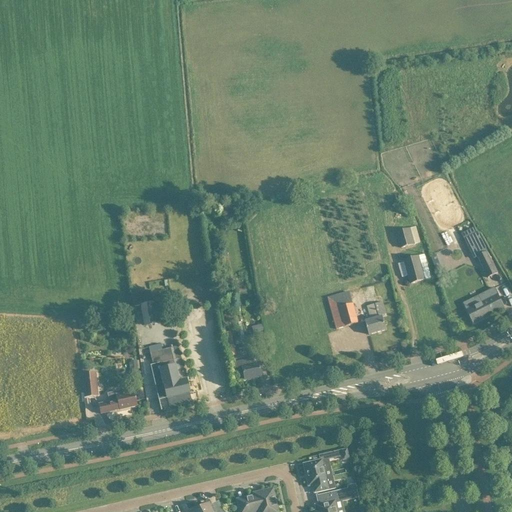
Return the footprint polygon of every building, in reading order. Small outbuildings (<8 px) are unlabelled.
[(476,198),(466,204),(476,224),(487,219),(476,198)] [(166,222),(166,215),(150,215),(150,223),(166,222)] [(401,248),(408,246),(420,243),(416,227),(397,233),(401,248)] [(478,233),(465,240),(474,259),(478,257),(485,272),(488,278),(498,273),(498,272),(487,252),(488,252),(478,233)] [(511,270),(511,252),(509,254),(500,238),(489,244),(489,243),(488,243),(499,265),(507,261),(511,270)] [(424,255),(412,259),(405,261),(405,262),(399,264),(402,277),(409,275),(411,284),(431,278),(424,255)] [(438,256),(432,257),(439,276),(444,274),(438,256)] [(270,287),(260,289),(265,317),(276,315),(270,287)] [(482,302),(467,310),(469,314),(474,323),(504,308),(500,299),(498,294),(495,288),(479,296),(482,302)] [(154,303),(153,303),(150,291),(131,294),(134,307),(142,306),(145,326),(158,323),(154,303)] [(328,299),(334,320),(336,330),(358,324),(350,293),(328,299)] [(377,318),(370,320),(366,322),(369,335),(387,330),(383,317),(387,316),(383,302),(372,305),(374,312),(375,311),(377,318)] [(293,328),(286,330),(288,340),(287,341),(290,352),(319,344),(316,333),(314,333),(311,323),(304,325),(302,318),(291,321),(293,328)] [(229,365),(233,364),(235,364),(233,356),(235,356),(230,332),(222,334),(225,348),(229,365)] [(151,359),(164,357),(162,351),(150,353),(151,359)] [(158,364),(150,366),(158,400),(161,410),(169,408),(191,403),(189,393),(181,358),(169,361),(158,364)] [(130,362),(129,364),(129,368),(130,369),(130,371),(137,370),(136,360),(129,361),(130,362)] [(253,360),(235,364),(233,364),(236,374),(243,372),(245,380),(261,376),(258,363),(254,364),(253,360)] [(96,373),(94,373),(82,374),(85,398),(98,396),(96,373)] [(100,414),(106,413),(119,410),(137,406),(135,396),(134,391),(115,395),(114,391),(107,393),(109,402),(98,405),(100,414)] [(303,464),(305,474),(308,486),(312,485),(314,494),(329,491),(324,471),(326,470),(327,469),(327,467),(327,465),(326,463),(324,462),(322,462),(322,460),(303,464)] [(337,511),(335,503),(358,497),(355,484),(347,486),(347,489),(317,496),(319,505),(315,505),(316,511),(337,511)] [(261,494),(244,498),(237,500),(239,511),(257,511),(278,511),(273,489),(261,492),(261,494)]
